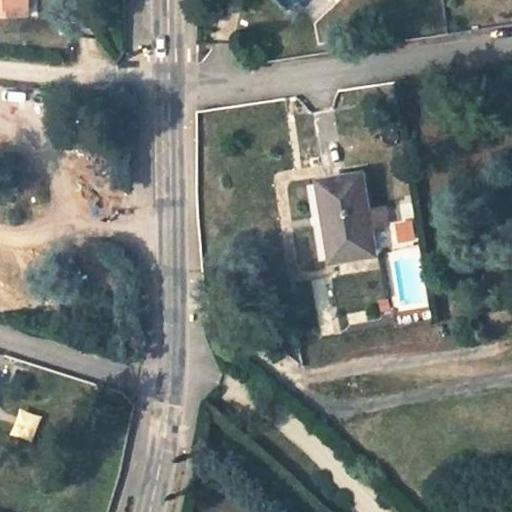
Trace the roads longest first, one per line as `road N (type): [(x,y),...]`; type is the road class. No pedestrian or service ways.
road 1 (residential): [(171,97),(511,50)]
road 2 (residential): [(169,391),(171,97)]
road 3 (residential): [(169,391),(0,344)]
road 4 (residential): [(0,61),(170,79)]
road 5 (residential): [(151,511),(169,391)]
